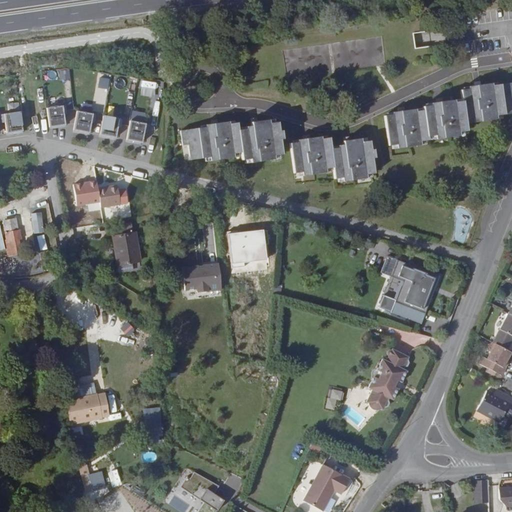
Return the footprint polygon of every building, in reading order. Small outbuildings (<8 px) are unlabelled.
[(428,57),(427,47),(415,48),(414,39),(413,33),(425,32),(423,19),(238,45),(244,86),(416,62),(416,58),(428,57)] [(70,69),(60,70),(60,78),(70,78),(70,69)] [(100,80),(109,82),(110,75),(101,73),(100,80)] [(385,116),(389,146),(396,145),(396,147),(420,144),(420,141),(427,140),(427,136),(435,136),(436,139),(459,136),(458,131),(466,130),(464,120),(472,119),(472,122),(496,119),(496,116),(511,113),(511,82),(491,85),(491,83),(468,86),(468,89),(460,90),(462,102),(454,103),(454,101),(430,103),(430,106),(423,107),(423,110),(416,111),(415,109),(392,113),(392,115),(385,116)] [(47,109),(50,128),(65,126),(64,115),(63,107),(47,109)] [(7,134),(23,132),(21,112),(5,114),(6,123),(7,134)] [(77,112),(74,131),(89,135),(92,124),(93,116),(77,112)] [(104,118),(100,137),(116,140),(118,129),(119,121),(104,118)] [(180,131),(181,147),(187,145),(189,160),(209,158),(209,163),(233,159),(232,156),(240,155),(241,160),(249,158),(249,161),(273,158),(272,155),(281,154),(279,139),(282,139),(281,131),(278,132),(277,122),(269,123),(268,120),(251,122),(252,126),(245,127),(246,129),(237,130),(236,122),(229,124),(228,122),(205,125),(205,128),(180,131)] [(130,123),(126,142),(142,145),(144,134),(146,126),(130,123)] [(290,143),(294,173),(301,173),(302,176),(326,173),(325,169),(333,168),(334,180),(342,179),(343,182),(366,179),(365,175),(374,175),(371,159),(374,158),(373,151),(371,151),(369,141),(361,143),(360,139),(342,141),(343,145),(338,146),(338,148),(331,149),(329,138),(321,139),(321,137),(297,140),(297,142),(290,143)] [(37,174),(35,166),(28,167),(29,175),(37,174)] [(22,239),(20,230),(18,231),(15,219),(3,221),(7,241),(5,241),(7,250),(20,247),(18,240),(20,240),(22,239)] [(135,233),(112,236),(117,266),(140,262),(135,233)] [(225,295),(221,262),(182,266),(186,299),(225,295)] [(79,267),(71,265),(67,279),(75,282),(79,267)] [(405,267),(398,265),(392,281),(406,287),(407,284),(399,281),(405,267)] [(440,280),(405,267),(399,281),(407,284),(406,287),(394,317),(422,328),(426,318),(422,317),(433,289),(436,290),(440,280)] [(422,317),(426,318),(436,290),(433,289),(422,317)] [(511,290),(501,310),(511,316),(511,290)] [(511,316),(501,310),(486,339),(490,341),(505,349),(511,335),(511,316)] [(120,327),(128,335),(136,328),(128,320),(120,327)] [(45,322),(37,323),(38,347),(46,347),(45,322)] [(500,365),(508,350),(505,349),(490,341),(489,343),(491,343),(484,356),(478,354),(474,361),(498,374),(503,367),(500,365)] [(367,402),(369,403),(369,404),(370,407),(372,409),(373,410),(375,411),(378,411),(381,409),(383,410),(384,408),(388,407),(389,404),(388,400),(389,398),(393,400),(399,389),(395,387),(398,381),(402,383),(407,372),(403,370),(405,368),(408,366),(410,363),(408,360),(410,358),(394,350),(393,351),(391,351),(390,351),(389,353),(389,355),(389,356),(390,357),(387,362),(383,360),(378,370),(376,370),(375,370),(374,371),(373,372),(373,374),(373,375),(373,376),(374,377),(369,388),(373,390),(367,402)] [(80,394),(96,392),(94,382),(79,385),(80,394)] [(337,399),(342,400),(344,390),(331,388),(328,408),(335,409),(337,399)] [(95,392),(63,398),(67,418),(67,421),(99,415),(107,413),(103,391),(95,393),(95,392)] [(505,418),(511,421),(511,420),(511,400),(506,397),(503,402),(489,394),(478,413),(502,426),(505,418)] [(144,408),(145,442),(163,441),(162,408),(144,408)] [(322,471),(298,505),(308,511),(319,511),(326,502),(325,501),(328,496),(336,502),(346,488),(322,471)] [(94,472),(80,476),(84,491),(99,486),(94,472)] [(211,498),(218,488),(196,474),(192,480),(190,478),(183,488),(204,503),(197,511),(215,511),(220,505),(211,498)] [(120,485),(118,477),(111,480),(113,487),(120,485)] [(474,480),(474,503),(488,502),(488,479),(474,480)] [(511,487),(498,488),(498,500),(505,506),(511,505),(511,487)]
